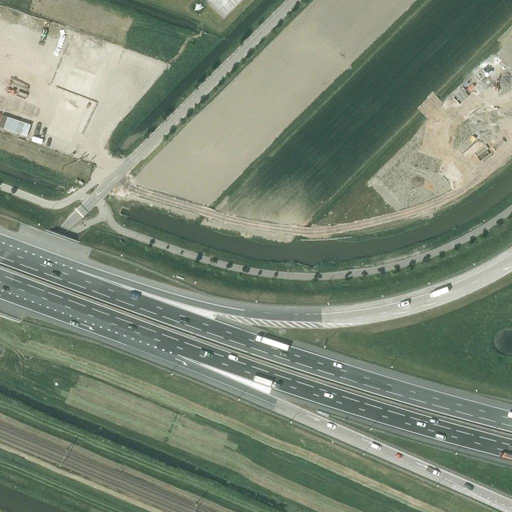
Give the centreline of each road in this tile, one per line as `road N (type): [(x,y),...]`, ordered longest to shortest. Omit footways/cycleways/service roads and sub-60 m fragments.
road 1 (motorway): [(511,419),(318,363),(73,277)]
road 2 (motorway): [(511,261),(430,300),(325,319),(250,315),(73,277)]
road 3 (tertiary): [(0,292),(293,0)]
road 4 (motorway): [(179,348),(267,398),(511,504)]
road 5 (motorway): [(179,348),(511,452)]
road 6 (motorway): [(0,282),(179,348)]
